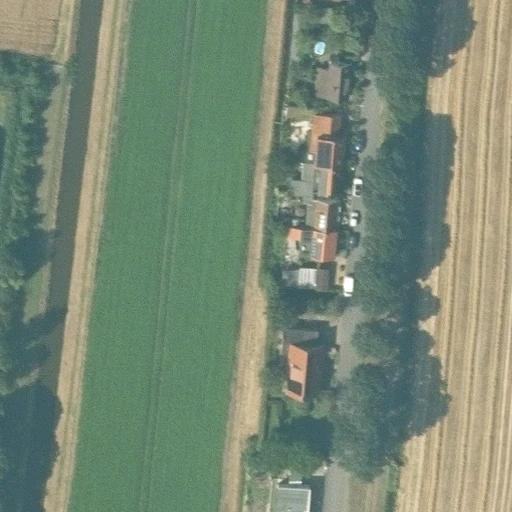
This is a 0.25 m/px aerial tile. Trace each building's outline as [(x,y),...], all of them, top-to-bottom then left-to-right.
[(334,23),(336,5),(315,3),(313,21),(334,23)] [(347,98),(350,62),(328,60),(327,67),(316,66),(314,95),(347,98)] [(304,119),(305,106),(288,105),(287,117),(304,119)] [(337,134),(339,113),(311,111),(309,132),(307,149),(313,150),(312,159),(341,161),(343,134),(337,134)] [(338,191),(341,161),(312,159),(312,161),(302,160),(300,177),(291,176),(289,190),(311,193),(311,189),(338,191)] [(305,204),(304,224),(306,224),(311,225),(335,227),(335,225),(337,199),(313,198),(312,202),(305,202),(305,204)] [(287,223),(287,234),(292,235),(298,235),(297,253),(309,254),(309,255),(331,257),(333,257),(335,227),(311,225),(306,224),(304,224),(299,224),(298,224),(287,223)] [(315,267),(313,287),(326,288),(328,266),(315,265),(315,267)] [(321,365),(322,344),(315,344),(317,328),(282,325),(280,348),(288,349),(285,389),(317,392),(319,365),(321,365)] [(305,511),(308,484),(276,482),(273,511),(305,511)]
